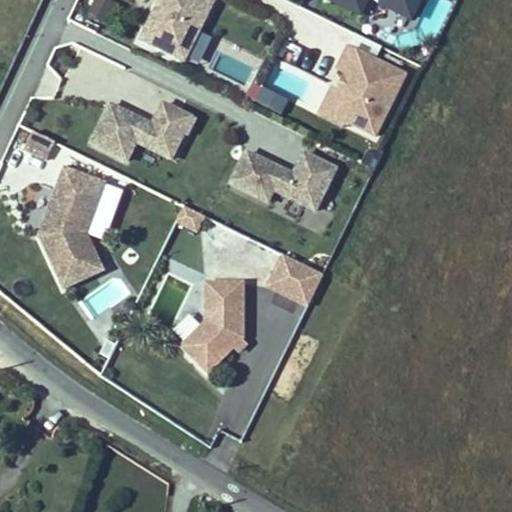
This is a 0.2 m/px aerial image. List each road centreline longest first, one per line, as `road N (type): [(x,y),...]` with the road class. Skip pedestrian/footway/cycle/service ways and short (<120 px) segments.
road 1 (residential): [(266,511),(65,390),(0,330)]
road 2 (residential): [(0,127),(60,0)]
